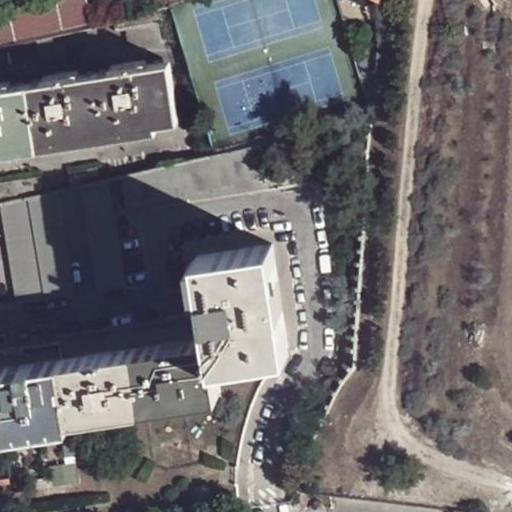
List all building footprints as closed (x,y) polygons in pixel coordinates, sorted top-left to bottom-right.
[(22,0),(0,5),(0,40),(96,20),(87,0),(22,0)] [(160,39),(158,21),(126,27),(130,44),(160,39)] [(38,37),(42,57),(97,48),(94,24),(38,37)] [(0,44),(0,63),(9,62),(6,43),(0,44)] [(0,146),(173,120),(163,60),(136,63),(124,65),(68,74),(56,76),(0,85),(0,84),(0,146)] [(56,70),(56,76),(68,74),(67,68),(56,70)] [(126,172),(131,202),(262,172),(259,142),(200,156),(126,172)] [(73,170),(75,184),(84,183),(101,178),(99,168),(73,170)] [(0,181),(0,202),(5,201),(45,192),(42,176),(0,181)] [(101,288),(128,283),(117,206),(112,176),(101,178),(84,183),(101,288)] [(20,300),(74,292),(57,189),(45,192),(5,201),(20,300)] [(273,239),(198,251),(203,286),(211,334),(214,356),(290,343),(273,239)] [(147,405),(220,394),(214,356),(211,334),(174,340),(137,346),(147,405)] [(70,417),(147,405),(137,346),(100,352),(62,357),(70,417)] [(0,367),(0,403),(4,427),(70,417),(62,357),(28,363),(0,367)]
